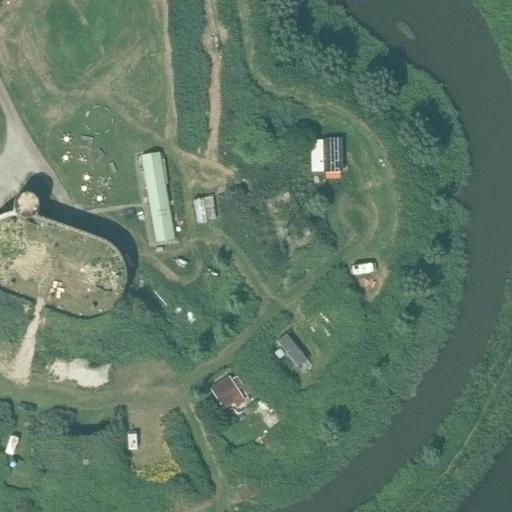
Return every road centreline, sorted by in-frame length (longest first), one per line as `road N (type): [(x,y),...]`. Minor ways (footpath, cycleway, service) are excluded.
road 1 (track): [(0,382),(120,395),(172,387),(206,371),(358,241),(365,216),(359,179)]
road 2 (track): [(0,94),(69,212)]
